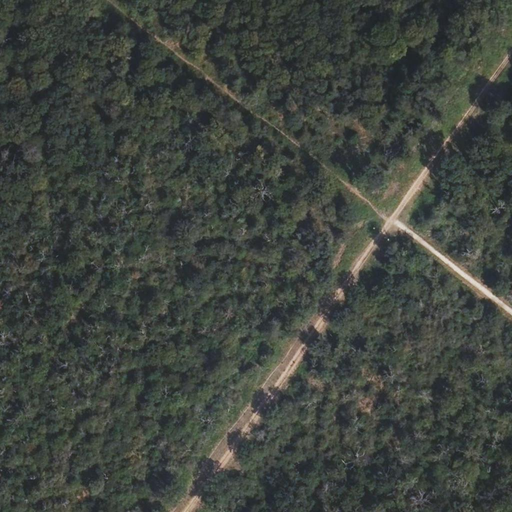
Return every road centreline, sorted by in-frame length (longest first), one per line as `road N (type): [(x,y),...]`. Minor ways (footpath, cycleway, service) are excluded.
road 1 (track): [(98,0),(390,224)]
road 2 (track): [(390,224),(184,511)]
road 3 (track): [(511,54),(390,224)]
road 4 (track): [(390,224),(511,316)]
